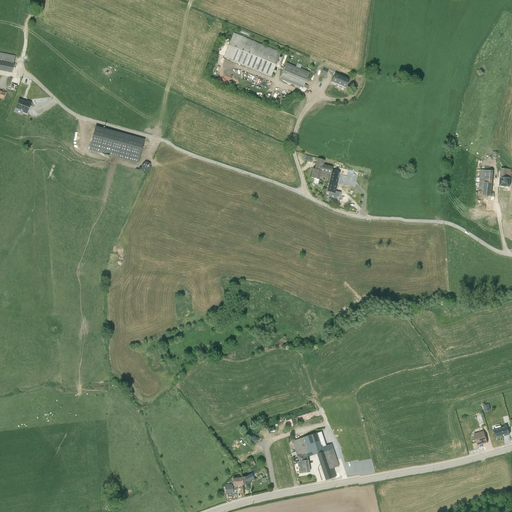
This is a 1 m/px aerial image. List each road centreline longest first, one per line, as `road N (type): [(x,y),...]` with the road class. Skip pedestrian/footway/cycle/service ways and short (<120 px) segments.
road 1 (unclassified): [(511,252),(446,219),(343,208),(81,116),(29,76),(22,60)]
road 2 (tertiary): [(217,511),(511,446)]
road 3 (track): [(316,93),(357,92),(376,0)]
